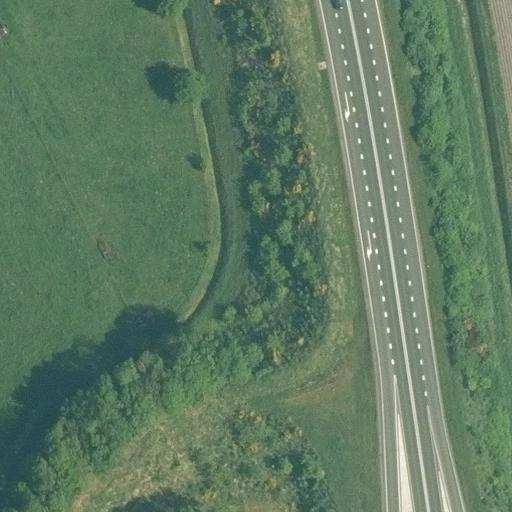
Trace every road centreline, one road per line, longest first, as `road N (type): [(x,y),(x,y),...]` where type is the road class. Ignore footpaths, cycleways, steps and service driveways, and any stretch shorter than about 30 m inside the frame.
road 1 (trunk): [(404,351),(345,0)]
road 2 (trunk): [(445,511),(404,351)]
road 3 (trunk): [(428,511),(404,351)]
road 4 (trunk): [(404,351),(396,511)]
